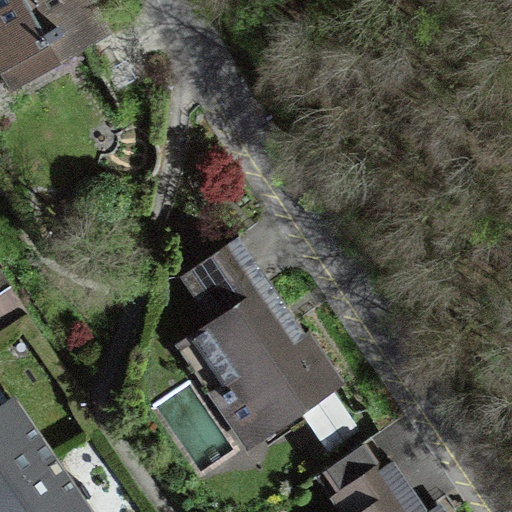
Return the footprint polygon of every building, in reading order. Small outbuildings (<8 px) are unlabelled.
[(0,0),(0,70),(63,34),(74,53),(110,32),(91,0),(0,0)] [(230,313),(194,337),(260,433),(342,377),(308,329),(294,338),(229,243),(206,258),(197,264),(230,313)] [(0,330),(26,313),(0,275),(0,330)] [(0,492),(48,460),(0,389),(0,492)] [(360,511),(411,511),(363,442),(329,465),(360,511)] [(83,511),(48,460),(0,492),(0,511),(83,511)]
